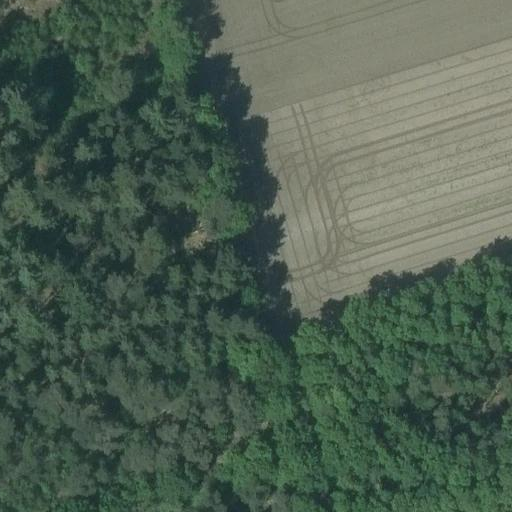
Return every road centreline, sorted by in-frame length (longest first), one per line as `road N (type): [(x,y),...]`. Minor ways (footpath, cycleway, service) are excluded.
road 1 (track): [(311,414),(197,0)]
road 2 (track): [(46,511),(311,414)]
